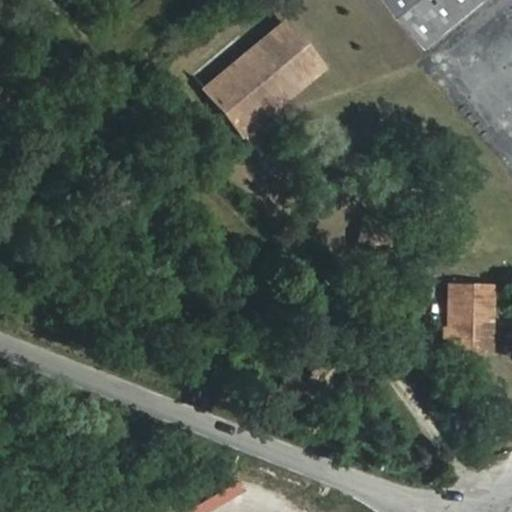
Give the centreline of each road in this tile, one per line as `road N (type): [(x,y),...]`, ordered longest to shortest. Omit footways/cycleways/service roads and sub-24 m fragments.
road 1 (track): [(482,511),(375,351),(79,0)]
road 2 (tertiary): [(0,346),(398,500)]
